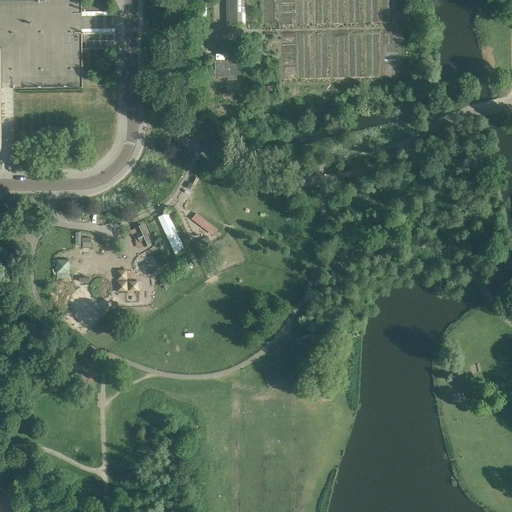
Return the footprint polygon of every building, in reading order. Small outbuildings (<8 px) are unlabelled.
[(245,25),(244,0),(226,0),(227,1),(230,1),(230,25),(245,25)] [(23,51),(0,51),(0,149),(23,149),(24,96),(23,51)] [(237,80),(237,61),(240,61),(240,55),(227,55),(227,61),(215,61),(215,77),(228,77),(228,80),(237,80)] [(278,70),(277,58),(268,58),(268,70),(278,70)] [(195,186),(199,179),(194,176),(190,183),(195,186)] [(185,250),(167,213),(158,217),(176,254),(185,250)] [(218,229),(197,213),(193,218),(214,235),(218,229)] [(150,243),(142,225),(136,227),(139,233),(137,234),(141,241),(142,240),(145,246),(150,243)] [(213,248),(211,243),(208,237),(196,242),(202,253),(213,248)] [(184,266),(190,261),(188,258),(181,263),(184,266)] [(70,277),(69,260),(57,260),(57,277),(70,277)] [(174,274),(180,269),(178,266),(171,271),(174,274)] [(138,290),(138,282),(127,282),(126,271),(118,271),(119,293),(127,292),(127,290),(138,290)] [(164,283),(170,278),(167,275),(161,280),(164,283)]
